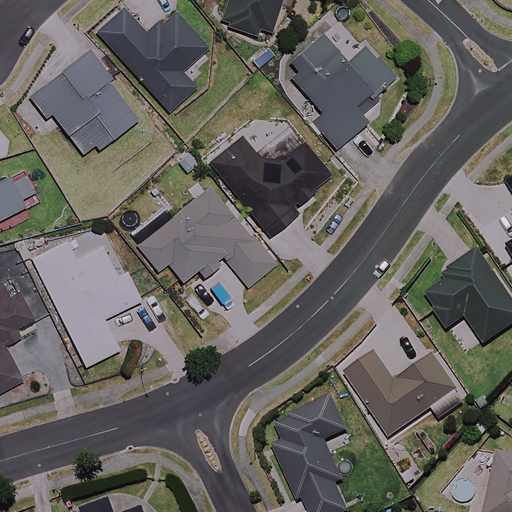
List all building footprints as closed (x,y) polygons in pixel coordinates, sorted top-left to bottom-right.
[(228,0),(221,21),(228,24),(226,29),(255,38),(256,33),(270,37),(282,0),(228,0)] [(209,46),(179,12),(163,26),(161,24),(148,36),(125,11),(99,34),(169,111),(195,87),(181,72),(209,46)] [(362,106),(398,76),(383,57),(378,61),(366,48),(348,64),(325,36),(292,64),(300,73),(293,78),(324,115),(315,122),(337,148),(373,119),(362,106)] [(113,80),(91,52),(32,99),(48,118),(53,114),(88,159),(139,118),(111,82),(113,80)] [(304,142),(282,161),(259,159),(242,139),(211,165),(271,237),(299,213),(293,207),(331,175),(304,142)] [(191,153),(178,164),(188,176),(201,165),(191,153)] [(11,176),(0,180),(0,221),(27,209),(11,176)] [(276,264),(209,187),(205,191),(199,184),(188,193),(194,200),(140,247),(160,270),(168,263),(184,282),(198,270),(205,277),(225,260),(249,288),(276,264)] [(77,260),(68,242),(34,259),(86,366),(120,350),(105,319),(141,301),(127,273),(118,277),(103,247),(77,260)] [(511,325),(511,297),(479,250),(443,276),(447,281),(425,296),(448,329),(466,317),(485,344),(511,325)] [(0,286),(0,395),(24,383),(5,347),(22,337),(19,331),(46,317),(30,288),(11,297),(4,284),(0,286)] [(345,374),(390,437),(430,409),(438,420),(466,401),(434,356),(396,382),(375,352),(345,374)] [(348,431),(332,397),(276,423),(284,441),(273,446),(299,501),(303,499),(309,511),(346,511),(350,510),(334,478),(341,475),(325,441),(348,431)] [(483,414),(469,428),(481,439),(495,425),(483,414)] [(511,511),(511,456),(497,453),(485,511),(511,511)] [(134,511),(114,511),(110,501),(81,511),(144,511),(143,509),(134,511)]
